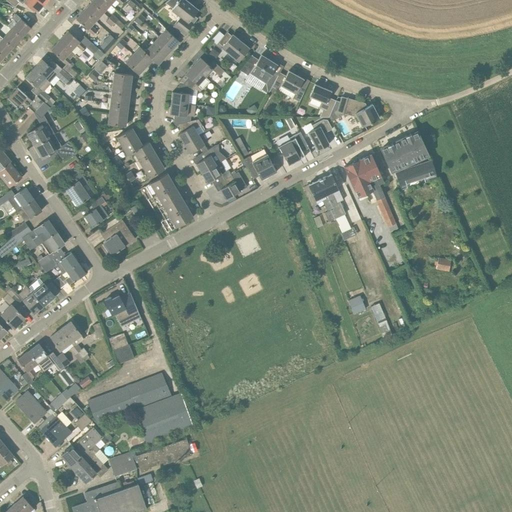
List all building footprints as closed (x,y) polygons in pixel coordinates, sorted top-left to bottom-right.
[(38,9),(42,4),(37,0),(5,0),(14,6),(19,0),(22,0),(23,1),(23,0),(25,0),(33,7),(38,9)] [(104,13),(111,5),(105,0),(93,0),(91,2),(104,13)] [(173,26),(184,35),(197,19),(193,16),(198,10),(186,0),(168,0),(165,3),(172,9),(171,11),(180,17),(173,26)] [(96,21),(104,13),(91,2),(84,10),(96,21)] [(96,21),(84,10),(76,19),(93,35),(101,26),(96,21)] [(16,23),(20,19),(14,14),(10,18),(13,20),(16,23)] [(109,18),(115,23),(118,19),(112,14),(109,18)] [(30,28),(20,18),(20,19),(16,23),(11,28),(21,38),(30,28)] [(115,23),(109,18),(105,22),(111,27),(115,23)] [(6,34),(1,29),(0,30),(0,37),(2,38),(12,48),(21,38),(11,28),(6,34)] [(178,41),(165,29),(157,38),(170,50),(178,41)] [(82,51),(86,47),(79,41),(68,31),(59,40),(72,51),(75,54),(80,49),(82,51)] [(227,32),(216,44),(238,62),(249,48),(232,34),(231,36),(227,32)] [(111,34),(102,45),(108,50),(117,39),(111,34)] [(91,42),(83,35),(79,41),(86,47),(87,48),(91,42)] [(12,48),(2,38),(0,40),(0,54),(3,57),(12,48)] [(163,58),(170,50),(157,38),(150,46),(163,58)] [(51,50),(68,66),(72,62),(67,56),(72,51),(59,40),(51,50)] [(122,46),(118,42),(115,46),(121,51),(124,47),(122,46)] [(145,66),(152,59),(145,51),(139,46),(132,54),(145,66)] [(157,64),(163,58),(150,46),(145,51),(152,59),(157,64)] [(138,74),(145,66),(132,54),(125,62),(138,74)] [(252,55),(235,75),(238,78),(243,72),(248,76),(249,73),(265,83),(277,65),(261,55),(258,60),(252,56),(252,55)] [(193,66),(205,77),(212,69),(220,76),(225,71),(213,61),(209,66),(200,58),(193,66)] [(33,68),(45,79),(53,70),(42,59),(33,68)] [(189,87),(194,89),(200,92),(202,89),(198,85),(205,77),(193,66),(185,74),(194,82),(189,87)] [(37,87),(45,79),(33,68),(26,77),(37,87)] [(57,74),(56,75),(65,84),(71,78),(70,76),(63,70),(62,69),(57,74)] [(91,73),(96,78),(99,75),(94,70),(91,73)] [(286,76),(280,73),(269,92),(273,94),(276,89),(278,90),(281,86),(295,94),(292,98),(299,102),(304,93),(298,90),(303,79),(288,71),(286,76)] [(88,77),(93,82),(96,78),(91,73),(88,77)] [(112,83),(130,86),(131,75),(114,73),(112,83)] [(111,93),(129,96),(130,86),(112,83),(111,93)] [(318,108),(323,110),(320,117),(329,117),(330,113),(336,101),(328,98),(331,91),(315,84),(309,97),(321,102),(318,108)] [(34,113),(44,102),(37,96),(32,101),(27,97),(28,96),(18,87),(8,98),(16,106),(15,107),(16,108),(24,100),(29,104),(27,106),(34,112),(34,113)] [(171,103),(187,105),(189,94),(193,94),(194,89),(189,87),(188,94),(172,92),(171,103)] [(42,90),(37,96),(44,102),(45,104),(49,100),(50,98),(42,90)] [(110,103),(128,106),(129,96),(111,93),(110,103)] [(347,99),(342,114),(342,115),(343,114),(348,116),(349,113),(354,114),(361,127),(379,118),(372,105),(364,108),(362,104),(347,99)] [(34,145),(54,133),(43,115),(50,108),(51,109),(54,106),(52,105),(49,100),(45,104),(44,102),(34,113),(39,118),(37,120),(40,125),(27,133),(34,145)] [(109,114),(126,116),(128,106),(110,103),(109,114)] [(178,124),(190,121),(191,116),(193,117),(195,106),(187,105),(171,103),(169,114),(174,115),(173,123),(176,125),(178,124)] [(126,116),(109,114),(107,124),(125,126),(126,116)] [(184,144),(198,136),(195,129),(202,125),(199,119),(190,121),(178,124),(182,132),(178,134),(184,144)] [(314,130),(307,133),(317,151),(329,144),(324,134),(329,131),(323,120),(311,126),(314,130)] [(122,147),(137,138),(132,128),(116,137),(122,147)] [(398,140),(399,141),(392,144),(392,143),(387,146),(380,149),(390,171),(402,166),(409,163),(409,164),(416,161),(429,155),(418,131),(411,134),(410,134),(405,136),(405,137),(398,140)] [(290,141),(278,146),(288,166),(300,159),(300,158),(304,156),(302,152),(309,148),(300,132),(288,138),(290,141)] [(54,133),(34,145),(42,158),(56,150),(60,157),(73,148),(69,141),(61,146),(54,133)] [(203,153),(207,150),(198,136),(184,144),(190,154),(200,148),(203,153)] [(127,155),(133,152),(142,146),(137,138),(122,147),(127,155)] [(138,160),(153,151),(148,142),(142,146),(133,152),(138,160)] [(202,174),(220,162),(226,159),(218,152),(217,144),(207,150),(203,153),(206,158),(196,164),(202,174)] [(0,170),(9,163),(11,162),(0,148),(0,170)] [(138,160),(143,168),(158,159),(153,151),(138,160)] [(248,157),(241,161),(251,180),(258,176),(260,180),(276,172),(273,167),(274,167),(273,163),(271,164),(266,154),(252,162),(248,157)] [(372,190),(376,200),(384,196),(379,184),(383,182),(380,176),(381,176),(378,170),(381,169),(374,154),(371,156),(370,155),(369,155),(369,154),(363,157),(364,158),(358,160),(359,161),(353,163),(352,164),(351,162),(345,165),(346,166),(344,167),(357,197),(368,192),(372,190)] [(158,159),(143,168),(149,178),(164,169),(158,159)] [(409,194),(407,188),(437,178),(431,161),(395,173),(403,197),(409,194)] [(220,190),(235,181),(228,170),(225,171),(220,162),(202,174),(207,183),(211,181),(217,192),(220,190)] [(0,178),(8,189),(22,178),(9,163),(0,170),(0,178)] [(87,182),(79,171),(73,176),(77,181),(66,189),(77,206),(90,197),(83,187),(87,183),(87,182)] [(141,189),(147,199),(175,183),(172,178),(170,179),(167,173),(141,189)] [(331,174),(319,179),(308,185),(314,198),(316,203),(322,200),(327,212),(325,213),(329,222),(334,219),(338,217),(345,214),(338,197),(336,198),(333,192),(338,189),(331,174)] [(235,181),(220,190),(226,199),(240,191),(235,181)] [(147,199),(153,210),(179,194),(176,190),(178,188),(175,183),(147,199)] [(0,205),(8,200),(16,211),(16,210),(21,207),(33,198),(25,187),(14,195),(11,190),(4,194),(5,195),(0,198),(0,205)] [(153,210),(160,221),(188,205),(185,200),(183,201),(179,194),(153,210)] [(396,223),(384,196),(376,200),(387,227),(388,227),(395,224),(396,223)] [(105,201),(102,197),(90,205),(93,209),(84,216),(92,227),(108,216),(100,205),(105,201)] [(16,210),(24,222),(41,210),(33,198),(21,207),(16,210)] [(136,215),(141,212),(136,204),(131,208),(136,215)] [(188,205),(160,221),(167,233),(193,217),(189,211),(191,210),(188,205)] [(108,223),(124,246),(135,239),(125,225),(122,220),(122,219),(121,220),(119,216),(108,223)] [(48,220),(31,231),(21,238),(23,240),(30,250),(41,242),(41,243),(56,232),(48,220)] [(24,222),(4,236),(8,241),(12,237),(18,233),(28,226),(24,222)] [(124,247),(124,246),(108,223),(101,228),(104,232),(101,233),(106,240),(103,242),(112,255),(124,247)] [(345,239),(357,235),(354,226),(342,231),(345,239)] [(0,259),(3,257),(23,240),(21,238),(31,231),(28,227),(18,233),(12,237),(8,241),(0,247),(0,259)] [(56,232),(41,243),(49,254),(53,250),(54,251),(64,243),(56,232)] [(63,274),(66,272),(78,263),(71,252),(56,262),(53,258),(51,260),(41,266),(45,273),(56,265),(63,274)] [(47,255),(38,262),(41,266),(51,260),(47,255)] [(436,270),(449,272),(451,260),(438,258),(436,270)] [(78,263),(66,272),(69,276),(65,279),(69,285),(74,282),(85,274),(78,263)] [(60,288),(65,284),(58,277),(54,280),(60,288)] [(28,288),(43,306),(54,297),(54,296),(59,292),(50,282),(46,285),(44,282),(42,283),(38,279),(28,288)] [(24,292),(20,296),(12,287),(11,288),(9,286),(4,290),(18,304),(22,300),(33,314),(43,306),(28,288),(27,287),(24,292)] [(14,307),(18,304),(4,290),(0,294),(0,295),(2,298),(9,305),(0,313),(0,314),(14,329),(25,318),(14,307)] [(104,300),(111,314),(114,313),(121,326),(139,316),(129,292),(119,297),(118,295),(111,299),(110,297),(104,300)] [(349,299),(355,313),(367,308),(361,294),(349,299)] [(73,346),(74,347),(78,344),(84,339),(81,336),(70,321),(60,329),(70,343),(73,346)] [(97,338),(103,335),(98,323),(92,325),(97,338)] [(60,349),(70,343),(60,329),(50,337),(60,349)] [(113,351),(128,345),(123,333),(108,338),(113,351)] [(27,351),(37,364),(44,360),(48,365),(53,362),(38,343),(27,351)] [(117,363),(133,357),(129,345),(128,345),(113,351),(117,363)] [(78,352),(74,347),(73,346),(69,349),(74,355),(78,352)] [(81,349),(78,352),(85,361),(89,357),(87,354),(88,353),(83,348),(81,349)] [(37,364),(27,351),(17,359),(31,379),(36,375),(32,369),(37,364)] [(64,367),(70,363),(62,353),(56,357),(64,367)] [(161,372),(154,375),(163,398),(171,395),(161,372)] [(154,375),(146,378),(156,401),(163,398),(154,375)] [(146,378),(139,381),(148,404),(156,401),(146,378)] [(8,380),(0,386),(0,393),(5,400),(17,390),(8,380)] [(139,381),(132,384),(141,407),(148,404),(139,381)] [(68,391),(71,395),(80,388),(76,384),(68,391)] [(132,384),(124,386),(133,411),(141,407),(132,384)] [(124,386),(117,389),(126,413),(133,411),(124,386)] [(117,389),(109,392),(119,416),(126,413),(117,389)] [(15,402),(25,412),(37,401),(27,391),(15,402)] [(109,392),(102,395),(111,419),(119,416),(109,392)] [(180,392),(133,411),(146,443),(193,427),(180,392)] [(56,409),(61,404),(66,399),(61,394),(50,403),(56,409)] [(102,395),(94,398),(104,422),(111,419),(102,395)] [(61,404),(66,409),(74,401),(69,396),(66,399),(61,404)] [(94,398),(87,401),(96,425),(104,422),(94,398)] [(37,401),(25,412),(34,423),(46,412),(37,401)] [(79,407),(73,409),(76,417),(82,414),(79,407)] [(62,412),(41,430),(55,446),(71,432),(65,426),(70,422),(62,412)] [(73,422),(80,430),(91,420),(84,412),(73,422)] [(61,455),(71,467),(97,442),(102,438),(93,427),(61,455)] [(170,462),(192,455),(186,438),(185,438),(185,439),(164,446),(170,462)] [(97,442),(71,467),(85,482),(95,473),(99,477),(108,470),(94,454),(99,450),(98,449),(101,446),(97,442)] [(163,465),(170,462),(164,446),(164,445),(163,446),(164,446),(136,456),(136,455),(135,455),(141,472),(148,470),(147,468),(162,463),(163,465)] [(5,447),(0,450),(0,466),(13,457),(5,447)] [(113,476),(135,468),(129,451),(107,459),(113,476)] [(140,484),(152,480),(150,474),(138,478),(140,484)] [(134,511),(146,508),(137,484),(121,489),(118,482),(97,489),(84,493),(87,502),(84,503),(72,507),(73,511),(134,511)] [(16,502),(24,511),(29,511),(33,508),(37,504),(31,498),(27,502),(23,497),(16,502)] [(7,511),(24,511),(16,502),(7,511)]
